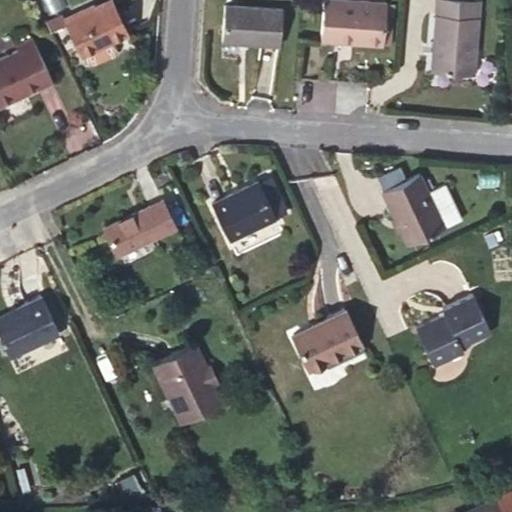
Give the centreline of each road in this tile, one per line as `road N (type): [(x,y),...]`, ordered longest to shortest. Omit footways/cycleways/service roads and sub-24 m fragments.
road 1 (residential): [(175,127),(291,123),(511,137)]
road 2 (residential): [(0,212),(175,127)]
road 3 (residential): [(175,127),(180,0)]
